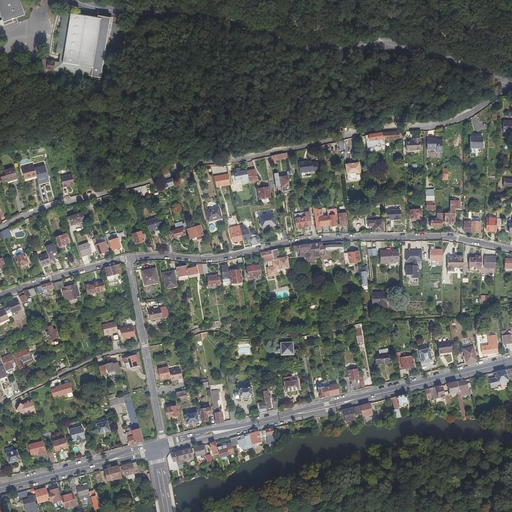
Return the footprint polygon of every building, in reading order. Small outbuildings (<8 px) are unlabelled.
[(0,23),(4,22),(5,23),(13,20),(15,25),(19,24),(17,18),(26,15),(20,0),(0,0),(0,9),(2,16),(0,16),(0,23)] [(98,18),(63,13),(57,54),(61,55),(60,63),(48,61),(47,70),(100,78),(110,17),(98,16),(98,18)] [(511,135),(511,120),(503,120),(502,135),(511,135)] [(398,139),(398,132),(382,133),(365,136),(367,149),(384,145),(384,142),(398,139)] [(470,137),(470,149),(482,149),(482,138),(478,138),(478,137),(474,137),(470,137)] [(419,138),(413,139),(413,142),(406,142),(406,150),(420,150),(419,138)] [(436,152),(442,152),(442,140),(436,140),(436,139),(427,139),(428,150),(434,150),(436,152)] [(298,163),(299,174),(316,171),(315,163),(311,163),(311,161),(307,162),(307,163),(304,163),(304,162),(298,163)] [(358,164),(344,165),(345,175),(349,175),(350,178),(355,177),(355,174),(359,174),(358,164)] [(24,179),(31,178),(36,176),(35,171),(33,165),(21,169),(24,179)] [(14,169),(0,172),(0,175),(2,184),(17,181),(14,169)] [(42,169),(35,171),(36,176),(38,183),(45,181),(45,183),(48,182),(48,181),(45,170),(43,171),(42,169)] [(249,183),(246,171),(245,171),(245,170),(242,171),(242,172),(240,172),(240,169),(236,170),(236,172),(234,172),(234,174),(232,174),(232,179),(235,178),(236,184),(241,183),(241,184),(242,185),(244,184),(249,183)] [(254,170),(246,171),(249,183),(256,182),(254,170)] [(228,174),(220,176),(222,186),(230,185),(228,174)] [(282,192),(289,191),(287,176),(278,177),(277,174),(273,175),(275,187),(279,186),(279,185),(281,185),(282,192)] [(69,186),(73,185),(71,175),(59,178),(62,188),(69,187),(69,186)] [(220,176),(213,178),(215,188),(222,186),(220,176)] [(511,179),(503,179),(503,187),(511,186),(511,179)] [(260,199),(268,198),(269,198),(268,188),(257,190),(258,199),(260,199)] [(426,210),(434,210),(434,206),(431,206),(431,202),(434,202),(433,196),(426,197),(426,210)] [(459,202),(450,202),(450,212),(448,212),(448,214),(444,214),(445,224),(454,223),(454,209),(459,209),(459,202)] [(217,207),(205,210),(207,222),(220,218),(217,207)] [(322,226),(323,234),(329,233),(328,225),(327,216),(322,217),(321,210),(317,210),(316,207),(312,207),(313,212),(314,212),(316,229),(319,229),(319,226),(322,226)] [(406,233),(413,232),(412,221),(418,220),(418,217),(421,217),(420,209),(410,210),(410,218),(406,219),(406,233)] [(330,228),(334,228),(334,220),(336,220),(335,210),(326,211),(328,225),(330,225),(330,228)] [(84,220),(81,212),(67,217),(70,225),(84,220)] [(308,212),(300,213),(300,214),(302,227),(311,225),(308,212)] [(341,233),(347,233),(345,213),(337,214),(339,225),(340,225),(341,233)] [(276,225),(274,214),(259,216),(261,226),(270,225),(270,226),(276,225)] [(302,227),(300,214),(293,215),(295,228),(302,227)] [(430,227),(442,227),(442,214),(437,214),(437,221),(430,221),(430,227)] [(159,216),(146,220),(150,232),(162,227),(159,216)] [(485,231),(495,231),(496,225),(496,218),(486,218),(485,231)] [(479,220),(471,220),(471,223),(470,232),(479,233),(479,220)] [(371,233),(382,233),(382,221),(366,221),(366,226),(371,226),(371,233)] [(176,229),(169,231),(171,238),(184,234),(182,227),(181,227),(181,226),(183,226),(182,223),(180,223),(180,222),(174,224),(176,229)] [(242,239),(243,245),(248,244),(246,233),(247,232),(246,227),(243,228),(242,223),(239,224),(239,225),(242,239)] [(198,225),(185,228),(188,238),(201,235),(198,225)] [(242,239),(239,225),(228,227),(231,242),(242,239)] [(140,231),(132,234),(135,243),(143,241),(142,238),(143,237),(142,234),(141,234),(140,231)] [(60,236),(55,238),(58,247),(64,246),(63,244),(68,242),(65,234),(64,235),(64,234),(60,234),(60,236)] [(107,234),(105,234),(107,242),(108,242),(111,251),(115,250),(116,252),(119,251),(118,249),(119,249),(116,239),(110,241),(107,234)] [(250,238),(252,246),(260,244),(258,236),(250,238)] [(93,237),(90,238),(96,253),(96,254),(106,250),(103,241),(95,243),(93,237)] [(320,243),(318,244),(319,254),(320,256),(329,255),(328,251),(336,250),(338,259),(341,261),(344,261),(343,254),(341,242),(335,242),(335,244),(321,246),(320,243)] [(77,246),(84,264),(88,263),(85,254),(91,252),(87,243),(77,246)] [(47,253),(50,260),(59,256),(54,244),(45,247),(47,253)] [(318,244),(293,247),(294,257),(303,256),(304,259),(307,262),(312,261),(315,258),(314,254),(319,254),(318,244)] [(11,252),(11,253),(17,267),(27,262),(23,254),(21,249),(19,248),(16,250),(16,251),(15,250),(11,252)] [(272,250),(260,253),(262,262),(273,260),(273,267),(267,268),(268,276),(274,275),(273,270),(289,268),(287,258),(279,259),(274,260),(272,250)] [(398,250),(380,252),(381,263),(399,262),(398,250)] [(430,261),(443,261),(442,250),(430,251),(430,261)] [(344,261),(345,263),(359,260),(358,251),(343,254),(344,261)] [(417,262),(422,262),(421,251),(407,252),(407,260),(412,260),(412,262),(412,266),(406,266),(406,276),(413,276),(413,279),(419,279),(419,266),(417,266),(417,262)] [(37,257),(41,267),(51,263),(50,260),(47,253),(37,257)] [(454,266),(463,266),(463,253),(456,253),(456,256),(448,255),(448,269),(454,269),(454,266)] [(480,270),(480,256),(476,256),(475,258),(474,258),(469,258),(468,268),(475,268),(475,270),(477,270),(480,270)] [(494,268),(494,257),(483,257),(483,268),(494,268)] [(117,263),(104,267),(108,287),(116,285),(113,275),(119,274),(117,263)] [(191,265),(186,266),(188,277),(197,275),(196,268),(192,269),(191,265)] [(220,266),(223,285),(230,284),(227,265),(220,266)] [(243,270),(244,280),(259,278),(257,265),(246,267),(247,270),(243,270)] [(179,281),(188,279),(188,277),(186,266),(176,268),(177,271),(178,278),(179,281)] [(154,267),(142,270),(145,283),(157,281),(154,267)] [(240,269),(230,270),(231,283),(242,282),(240,269)] [(175,279),(178,278),(177,271),(163,273),(166,289),(177,287),(175,279)] [(217,275),(207,276),(208,286),(219,285),(217,275)] [(53,283),(56,291),(60,289),(64,300),(68,299),(68,301),(74,299),(74,297),(78,296),(75,284),(62,288),(60,281),(53,283)] [(104,289),(102,282),(97,283),(96,281),(92,282),(93,284),(88,285),(88,283),(84,284),(86,293),(104,289)] [(41,286),(43,292),(44,295),(50,292),(48,288),(52,287),(50,283),(41,286)] [(33,288),(27,290),(30,297),(36,295),(33,288)] [(23,296),(18,298),(20,304),(31,300),(30,297),(27,290),(22,292),(23,296)] [(385,292),(371,294),(372,306),(377,306),(377,308),(386,307),(385,292)] [(7,309),(3,310),(5,315),(19,310),(15,300),(5,305),(7,309)] [(166,306),(147,309),(149,319),(169,316),(166,306)] [(116,328),(115,323),(101,326),(103,335),(109,334),(110,342),(119,340),(117,335),(116,328)] [(58,336),(55,328),(52,329),(51,325),(47,327),(48,331),(46,332),(49,340),(58,336)] [(121,328),(116,328),(117,335),(121,334),(122,337),(133,335),(131,326),(121,328)] [(506,330),(501,330),(502,344),(508,343),(511,343),(510,334),(506,335),(506,330)] [(450,339),(437,341),(439,352),(451,350),(450,339)] [(282,354),(293,353),(292,342),(281,343),(281,346),(276,346),(276,352),(282,352),(282,354)] [(498,352),(497,345),(496,345),(487,346),(487,345),(486,345),(481,346),(482,354),(498,352)] [(462,349),(466,363),(475,361),(472,347),(462,349)] [(388,348),(378,350),(379,354),(374,355),(376,363),(381,362),(382,364),(391,363),(388,348)] [(429,348),(418,351),(421,364),(432,362),(429,348)] [(29,358),(25,349),(12,354),(18,368),(23,367),(20,361),(29,358)] [(14,361),(10,351),(0,355),(6,368),(12,365),(11,362),(14,361)] [(135,354),(122,358),(123,363),(125,363),(127,368),(137,366),(136,360),(137,360),(135,354)] [(110,362),(110,363),(117,362),(116,355),(108,356),(108,362),(110,362)] [(412,356),(397,358),(397,365),(401,364),(402,368),(413,367),(412,356)] [(112,363),(105,365),(108,373),(114,371),(115,374),(121,373),(118,363),(112,365),(112,363)] [(105,365),(98,368),(100,375),(108,373),(105,365)] [(168,371),(167,366),(157,368),(160,379),(170,377),(168,371)] [(168,371),(170,377),(170,380),(175,379),(175,378),(177,378),(178,378),(182,377),(180,368),(168,371)] [(359,377),(357,369),(347,370),(349,380),(359,379),(359,377)] [(504,371),(504,370),(494,373),(496,379),(494,380),(493,379),(487,380),(489,389),(496,387),(495,384),(506,381),(504,371)] [(287,379),(282,381),(284,390),(297,388),(295,378),(290,379),(289,375),(287,376),(287,379)] [(316,384),(318,399),(328,396),(326,385),(326,382),(316,384)] [(57,397),(71,393),(69,383),(54,387),(55,389),(50,390),(52,397),(56,395),(57,397)] [(326,385),(328,396),(337,394),(335,383),(326,385)] [(456,383),(446,385),(449,395),(456,393),(458,393),(457,388),(456,383)] [(458,393),(459,397),(469,395),(468,391),(466,385),(457,388),(458,393)] [(434,388),(431,389),(434,397),(434,399),(437,398),(437,399),(444,397),(443,396),(441,386),(434,388)] [(5,390),(8,397),(15,393),(13,389),(12,387),(5,390)] [(252,387),(238,389),(239,393),(236,393),(235,394),(235,396),(236,398),(239,398),(239,399),(253,397),(252,387)] [(210,392),(215,424),(223,422),(221,412),(218,412),(216,401),(218,399),(217,392),(210,392)] [(108,400),(110,406),(121,403),(126,403),(130,419),(136,417),(130,394),(115,398),(108,400)] [(406,395),(395,398),(398,409),(403,408),(403,405),(408,404),(406,395)] [(35,412),(32,400),(27,402),(27,403),(24,404),(22,404),(20,403),(16,410),(23,414),(24,412),(25,411),(28,410),(29,412),(31,413),(35,412)] [(257,403),(259,413),(265,412),(265,409),(264,402),(257,403)] [(361,415),(361,417),(363,417),(371,415),(368,405),(359,407),(361,415)] [(176,406),(165,408),(166,414),(167,414),(167,416),(177,415),(176,406)] [(199,409),(202,421),(207,420),(206,414),(210,413),(209,407),(199,409)] [(359,407),(342,411),(345,422),(353,420),(353,417),(361,415),(359,407)] [(199,409),(196,409),(196,413),(184,414),(186,424),(202,421),(199,409)] [(391,412),(393,420),(400,419),(398,410),(396,411),(391,412)] [(107,420),(96,423),(99,433),(110,430),(107,420)] [(81,426),(69,429),(73,441),(78,439),(79,442),(84,441),(83,438),(84,438),(81,426)] [(126,433),(130,445),(144,441),(140,429),(126,433)] [(268,445),(275,443),(272,429),(265,431),(266,435),(268,445)] [(229,440),(231,448),(238,446),(238,449),(241,449),(241,450),(244,452),(249,450),(251,448),(256,447),(255,445),(260,444),(258,432),(229,440)] [(64,438),(52,441),(55,451),(67,447),(64,438)] [(40,441),(27,444),(30,454),(33,453),(35,457),(44,454),(40,441)] [(218,456),(216,448),(215,443),(210,444),(213,457),(218,456)] [(218,456),(218,457),(228,454),(226,445),(216,448),(218,456)] [(193,449),(197,463),(199,462),(198,456),(204,455),(202,446),(193,449)] [(16,449),(5,453),(9,463),(19,459),(16,449)] [(180,452),(183,460),(193,458),(190,449),(180,452)] [(180,452),(170,455),(172,463),(183,460),(180,452)] [(136,463),(132,464),(122,467),(125,477),(127,477),(128,480),(135,479),(134,475),(134,472),(138,471),(136,463)] [(108,482),(121,478),(118,468),(105,471),(108,482)] [(89,495),(89,494),(87,486),(87,485),(84,486),(84,487),(76,489),(79,501),(86,499),(88,504),(91,503),(89,495)] [(38,504),(49,501),(47,494),(46,489),(35,492),(36,496),(38,504)] [(50,493),(47,494),(49,501),(50,503),(53,502),(53,504),(57,503),(58,506),(62,505),(58,489),(50,491),(50,493)] [(91,503),(93,511),(99,509),(98,502),(96,502),(95,497),(93,498),(92,493),(89,494),(89,495),(91,503)] [(63,506),(64,510),(76,507),(73,494),(61,497),(63,506)] [(31,511),(40,511),(38,504),(35,505),(33,497),(33,496),(20,499),(21,504),(24,503),(26,511),(29,511),(31,511)]
